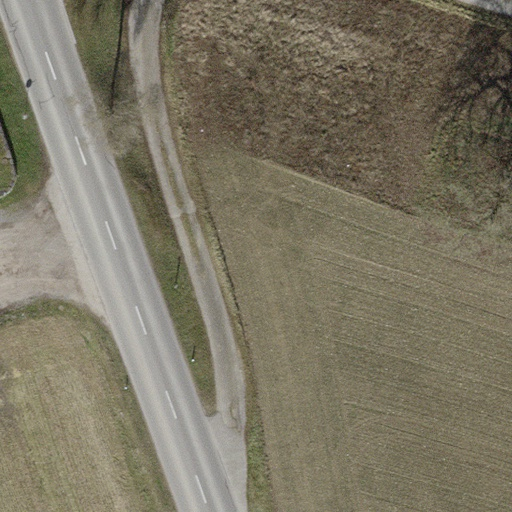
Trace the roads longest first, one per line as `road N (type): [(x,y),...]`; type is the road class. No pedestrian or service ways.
road 1 (secondary): [(31,0),(220,511)]
road 2 (track): [(153,0),(149,60),(234,347),(219,509)]
